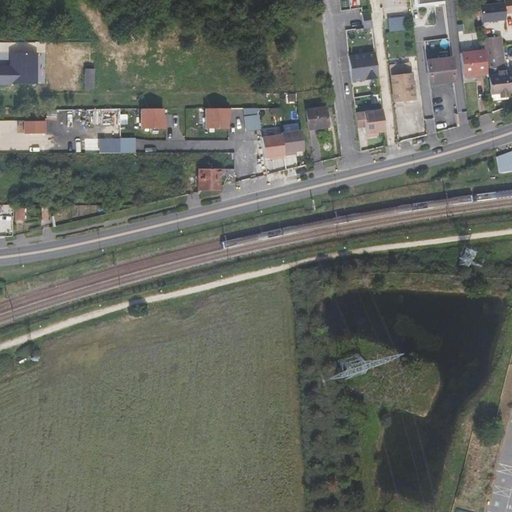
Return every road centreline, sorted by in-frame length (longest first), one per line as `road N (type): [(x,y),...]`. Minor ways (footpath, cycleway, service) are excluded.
road 1 (secondary): [(351,175),(106,238),(0,255)]
road 2 (residential): [(351,175),(326,0)]
road 3 (secondary): [(511,130),(351,175)]
